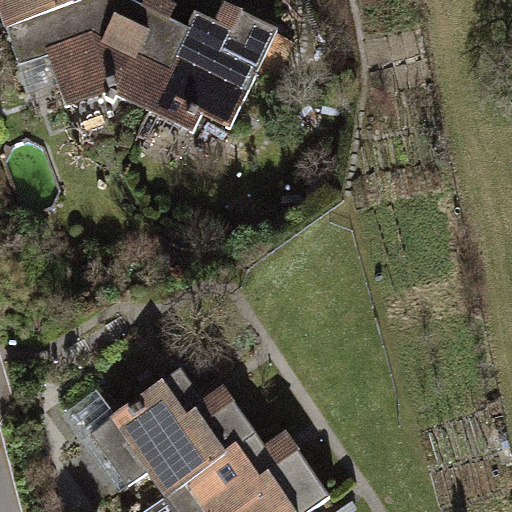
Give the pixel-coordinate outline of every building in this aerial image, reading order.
[(0,0),(0,15),(5,30),(89,0),(0,0)] [(125,0),(89,0),(5,30),(37,123),(114,101),(159,18),(125,0)] [(159,18),(114,101),(189,142),(197,126),(227,142),(282,38),(233,11),(222,32),(199,20),(191,35),(159,18)] [(115,426),(165,506),(260,447),(227,395),(200,412),(182,383),(115,426)] [(260,447),(165,506),(168,511),(327,511),(331,510),(289,443),(266,458),(260,447)]
